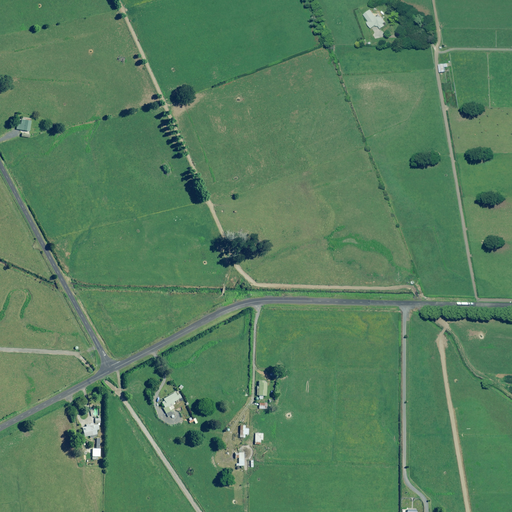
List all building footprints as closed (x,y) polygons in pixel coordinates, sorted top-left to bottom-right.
[(375,17),(370,10),(364,15),(369,22),(367,23),(371,29),(375,26),(378,27),(380,29),(385,26),(383,24),(385,22),(379,14),(375,17)] [(447,67),(447,64),(439,65),(440,73),(445,72),(444,68),(447,67)] [(31,121),(21,120),(20,125),(17,124),(16,129),(29,131),(31,121)] [(258,396),(258,399),(263,400),(263,396),(266,396),(266,381),(258,381),(258,396)] [(177,396),(175,393),(163,399),(164,400),(161,402),(164,408),(168,406),(169,407),(174,404),(173,402),(181,398),(179,394),(177,396)] [(171,412),(168,407),(166,408),(165,407),(163,409),(168,417),(174,414),(173,411),(171,412)] [(94,425),(93,423),(86,424),(86,427),(82,428),(84,437),(89,436),(90,438),(97,437),(96,430),(98,430),(98,425),(94,425)] [(245,426),(239,425),(239,438),(244,438),(244,435),(248,435),(248,429),(245,429),(245,426)] [(262,434),(255,433),(254,445),(260,445),(260,440),(262,440),(262,434)] [(100,444),(95,444),(95,448),(96,448),(96,449),(92,449),(92,456),(99,457),(100,449),(100,444)] [(236,464),(236,466),(240,466),(240,468),(244,468),(244,453),(235,453),(235,458),(238,458),(238,464),(236,464)]
